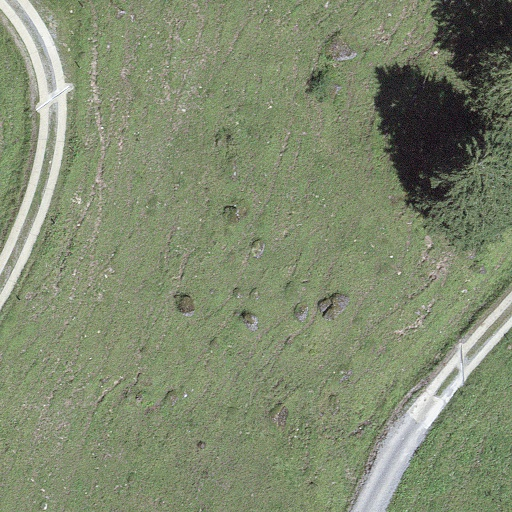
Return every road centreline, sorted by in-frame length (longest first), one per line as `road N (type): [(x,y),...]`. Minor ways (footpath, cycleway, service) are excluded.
road 1 (track): [(7,0),(44,59),(52,122),(33,213),(0,285)]
road 2 (track): [(367,511),(409,433),(511,325)]
